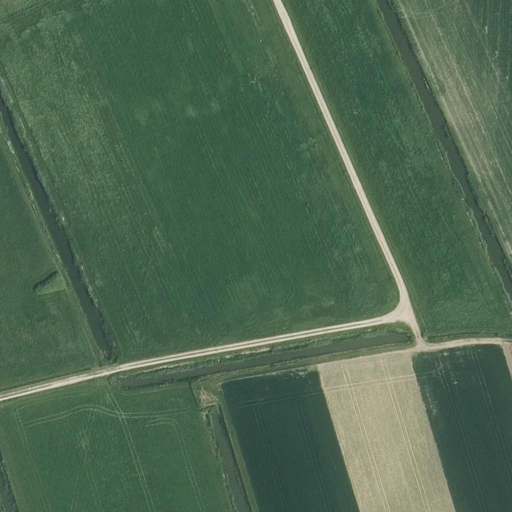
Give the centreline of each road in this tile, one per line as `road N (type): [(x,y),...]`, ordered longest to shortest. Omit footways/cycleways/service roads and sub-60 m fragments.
road 1 (track): [(0,399),(409,313)]
road 2 (track): [(275,0),(409,313)]
